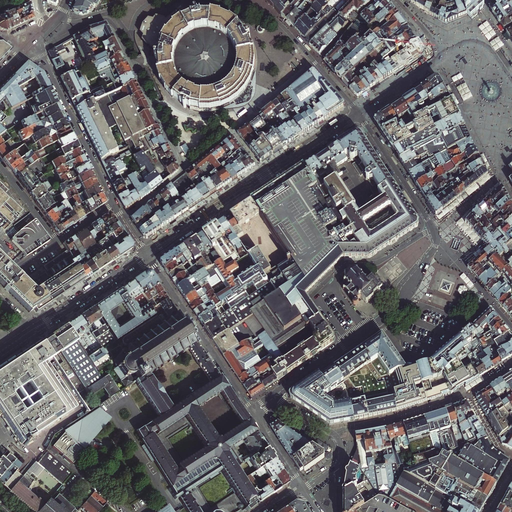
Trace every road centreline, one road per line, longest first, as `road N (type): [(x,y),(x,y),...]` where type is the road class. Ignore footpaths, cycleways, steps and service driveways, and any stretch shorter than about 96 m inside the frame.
road 1 (tertiary): [(146,254),(358,113)]
road 2 (residential): [(184,169),(110,21),(91,22),(39,50)]
road 3 (residential): [(146,254),(250,408)]
road 4 (residential): [(364,332),(332,286),(337,272),(382,260),(432,226)]
road 5 (residential): [(358,113),(278,23),(227,0)]
road 6 (residential): [(39,50),(113,203)]
road 7 (residential): [(432,226),(358,113)]
road 8 (tertiary): [(35,329),(146,254)]
road 9 (residential): [(364,332),(408,292),(436,244),(432,226)]
